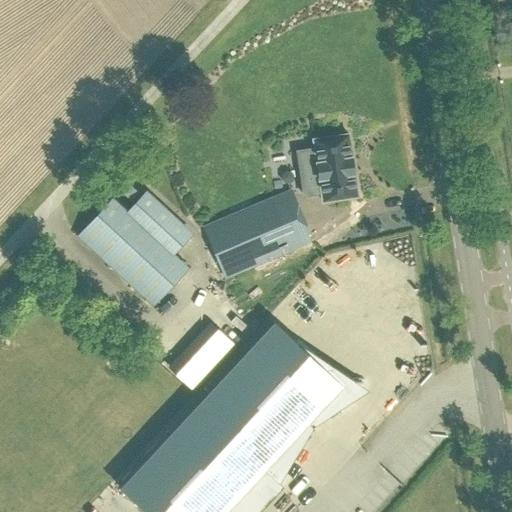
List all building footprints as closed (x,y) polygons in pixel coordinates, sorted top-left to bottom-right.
[(356,204),(347,143),(312,149),(314,157),(296,160),(303,204),(320,201),(322,210),(356,204)] [(172,254),(191,234),(146,192),(127,213),(112,199),(79,235),(153,304),(186,268),(172,254)] [(233,222),(208,233),(226,278),(252,267),(289,251),(270,207),(257,212),(262,223),(238,233),(233,222)] [(262,287),(264,297),(282,295),(281,286),(305,282),(304,270),(254,277),(255,288),(262,287)] [(272,320),(118,486),(119,487),(146,511),(227,511),(245,493),(266,470),(279,482),(300,448),(293,441),(302,431),(309,424),(320,416),(352,395),(334,377),(297,343),(272,320)]
